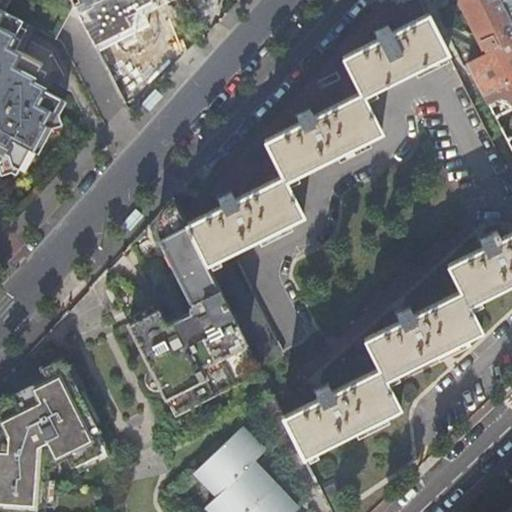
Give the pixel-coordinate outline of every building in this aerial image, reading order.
[(0,0),(0,153),(3,155),(0,159),(0,175),(0,176),(10,173),(14,175),(28,149),(37,154),(51,128),(61,126),(58,115),(65,102),(44,90),(48,84),(36,77),(42,64),(15,49),(9,46),(22,21),(23,21),(0,8),(0,3),(1,0),(0,0)] [(70,0),(95,46),(132,27),(128,17),(141,10),(154,4),(152,0),(70,0)] [(511,23),(500,0),(459,0),(486,53),(469,63),(511,148),(511,23)] [(511,0),(500,0),(511,23),(511,0)] [(146,20),(141,10),(128,17),(132,27),(146,20)] [(225,203),(185,223),(207,265),(303,216),(285,180),(381,131),(362,95),(447,52),(427,13),(391,31),(387,25),(378,29),(383,35),(341,56),(359,91),(313,115),(310,108),(300,113),(303,119),(261,140),(280,175),(236,198),(232,191),(222,197),(225,203)] [(28,25),(22,21),(9,46),(15,49),(28,25)] [(207,265),(185,223),(173,198),(166,205),(163,209),(160,215),(158,222),(158,227),(158,233),(161,241),(192,303),(190,305),(189,307),(189,309),(189,312),(165,324),(157,309),(129,323),(151,368),(161,388),(165,396),(175,415),(260,372),(258,367),(246,344),(246,343),(212,276),(207,265)] [(511,230),(510,231),(511,232),(501,237),(497,231),(485,237),(489,244),(448,264),(460,291),(414,314),(410,308),(402,312),(406,318),(365,339),(379,368),(333,392),(330,386),(321,389),(325,396),(283,417),(303,457),(400,407),(386,378),(482,329),(469,305),(511,282),(511,230)] [(246,343),(246,344),(258,367),(283,356),(237,264),(212,276),(246,343)] [(92,433),(98,430),(95,422),(71,376),(62,357),(41,367),(46,376),(21,388),(25,395),(15,400),(11,402),(9,405),(6,408),(3,410),(2,414),(0,416),(0,511),(44,511),(45,504),(47,478),(47,466),(66,457),(71,466),(75,464),(101,451),(92,433)] [(161,388),(151,368),(148,370),(146,373),(145,377),(146,383),(148,386),(152,388),(156,389),(161,388)] [(77,373),(71,376),(95,422),(100,420),(77,373)] [(25,395),(21,388),(12,393),(8,396),(4,399),(1,402),(0,402),(0,416),(2,414),(3,410),(6,408),(9,405),(11,402),(15,400),(25,395)] [(263,451),(240,427),(195,471),(217,494),(206,505),(213,511),(293,511),(297,509),(274,485),(252,462),(263,451)] [(111,454),(98,430),(92,433),(101,451),(75,464),(79,471),(111,454)] [(52,505),(54,479),(47,478),(45,504),(52,505)] [(331,511),(348,511),(334,484),(320,491),(331,511)]
